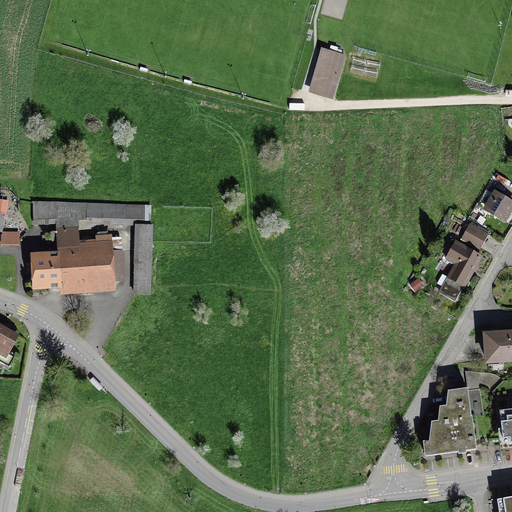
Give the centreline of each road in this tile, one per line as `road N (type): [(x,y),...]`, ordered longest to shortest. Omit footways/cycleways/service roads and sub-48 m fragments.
road 1 (residential): [(48,321),(205,475),(247,499),(288,507),(391,492)]
road 2 (residential): [(391,492),(390,469),(511,250)]
road 3 (track): [(502,101),(295,109)]
road 4 (residential): [(10,511),(48,321)]
